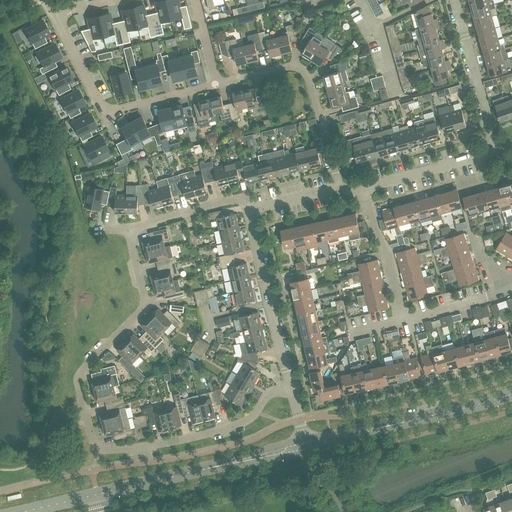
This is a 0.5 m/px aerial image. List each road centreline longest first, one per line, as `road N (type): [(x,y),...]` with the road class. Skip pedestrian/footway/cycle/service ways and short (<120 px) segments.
road 1 (residential): [(290,386),(264,397),(249,419),(223,428),(156,444),(97,446),(78,378),(142,309),(128,228)]
road 2 (residential): [(114,0),(56,17),(105,112),(217,84)]
road 3 (residential): [(339,186),(307,73),(291,66),(217,84)]
road 4 (residential): [(290,386),(247,209)]
road 5 (tertiary): [(511,394),(352,434)]
road 6 (residential): [(498,151),(454,0)]
road 7 (tertiary): [(247,459),(96,494)]
road 8 (residential): [(363,189),(498,151)]
road 9 (residential): [(402,320),(363,189)]
road 10 (residential): [(128,228),(244,197),(247,209)]
